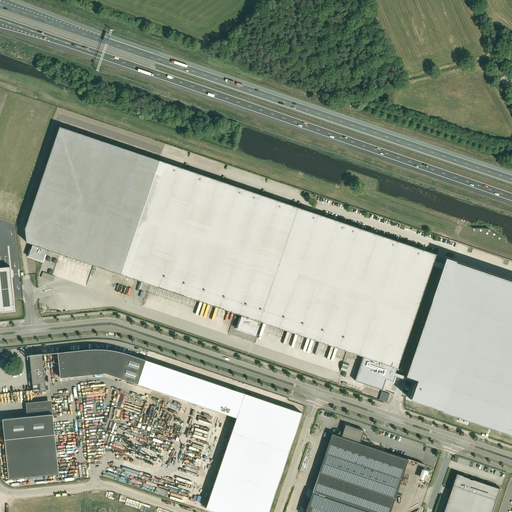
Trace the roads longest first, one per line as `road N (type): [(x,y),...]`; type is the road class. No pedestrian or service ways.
road 1 (motorway): [(0,19),(511,197)]
road 2 (motorway): [(511,179),(0,4)]
road 3 (unclassified): [(318,390),(118,323),(0,330)]
road 4 (unclassified): [(0,337),(107,328),(316,396)]
road 5 (unclassified): [(316,396),(511,463)]
road 6 (unclassified): [(511,456),(318,390)]
road 7 (unclassified): [(0,489),(108,485),(187,511)]
road 8 (unknown): [(322,438),(345,420),(435,460)]
road 9 (unclassified): [(277,511),(316,396)]
